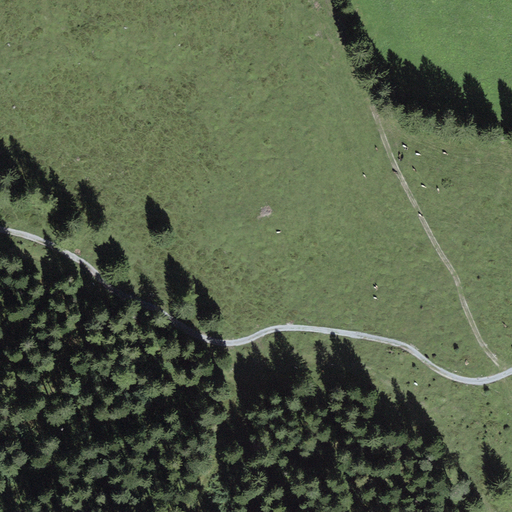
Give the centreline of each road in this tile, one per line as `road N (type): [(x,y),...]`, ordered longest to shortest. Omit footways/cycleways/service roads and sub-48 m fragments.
road 1 (track): [(505,375),(480,345),(455,274),(398,173),(326,0)]
road 2 (track): [(511,372),(469,383),(404,344),(290,329),(231,351)]
